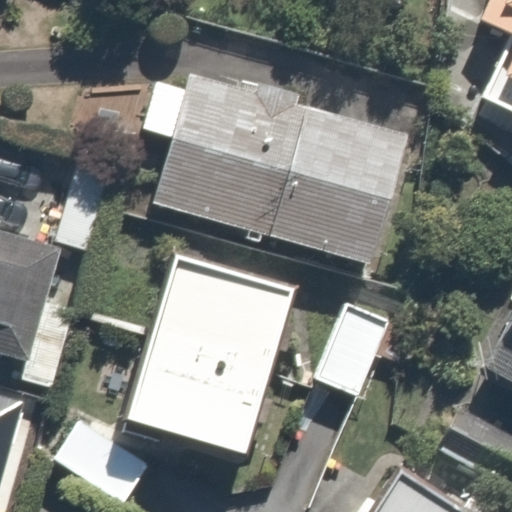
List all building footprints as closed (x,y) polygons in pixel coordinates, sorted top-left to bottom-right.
[(511,0),(458,0),(450,15),(483,32),(453,89),(511,120),(511,0)] [(388,129),(188,81),(185,95),(160,89),(146,145),(172,151),(155,221),(355,268),(388,129)] [(38,242),(0,231),(0,354),(6,356),(38,242)] [(270,279),(142,241),(90,414),(218,452),(270,279)] [(511,254),(503,250),(408,421),(511,478),(511,254)] [(380,312),(324,290),(292,370),(349,392),(380,312)] [(0,464),(12,410),(0,407),(0,464)] [(448,511),(349,453),(314,511),(448,511)]
